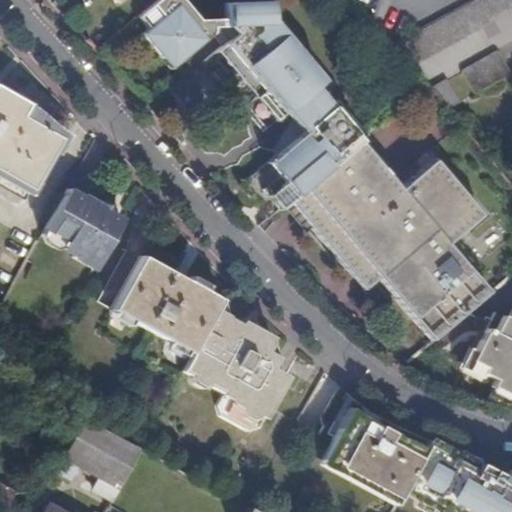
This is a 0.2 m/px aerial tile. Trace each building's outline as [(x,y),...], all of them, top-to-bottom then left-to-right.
[(184,0),(160,0),(139,18),(170,56),(185,44),(191,52),(220,29),(229,40),(202,62),(261,133),(284,115),(313,89),(321,83),(283,36),(280,38),(252,5),(228,3),(226,20),(199,17),(184,0)] [(511,12),(511,0),(478,0),(393,47),(411,68),(511,12)] [(462,74),(474,96),(509,77),(498,55),(462,74)] [(430,91),(446,111),(459,103),(447,82),(430,91)] [(313,89),(284,115),(295,128),(294,120),(296,119),(305,129),(307,128),(306,121),(310,116),(316,117),(319,118),(330,109),(313,89)] [(0,188),(25,202),(59,141),(19,117),(25,107),(0,92),(0,188)] [(265,198),(277,212),(366,136),(338,102),(330,109),(319,118),(316,117),(310,116),(306,121),(307,128),(305,129),(296,119),(294,120),(295,128),(294,135),(291,141),(286,145),(281,148),(272,150),(276,154),(239,185),(255,205),(265,198)] [(359,144),(288,204),(309,229),(379,169),(359,144)] [(377,281),(432,343),(488,296),(445,246),(478,217),(432,161),(398,190),(379,169),(309,229),(345,271),(359,259),(362,262),(359,265),(371,279),(374,277),(377,281)] [(120,225),(122,222),(67,192),(44,232),(78,250),(75,256),(73,260),(95,272),(120,227),(120,225)] [(41,237),(75,256),(78,250),(44,232),(41,237)] [(215,313),(222,299),(140,258),(113,312),(191,355),(215,313)] [(363,292),(377,281),(374,277),(371,279),(359,265),(362,262),(359,259),(345,271),(363,292)] [(226,393),(224,397),(218,407),(221,418),(248,432),(259,429),(287,379),(272,370),(280,356),(276,348),(269,344),(239,327),(215,313),(191,355),(184,369),(226,393)] [(511,313),(508,320),(493,313),(469,360),(483,367),(480,374),(493,381),(490,387),(506,396),(510,390),(511,390),(511,313)] [(0,336),(8,341),(17,326),(0,316),(0,336)] [(239,327),(269,344),(273,339),(242,323),(239,327)] [(184,369),(182,374),(224,397),(226,393),(184,369)] [(29,390),(26,395),(31,398),(34,393),(29,390)] [(319,458),(396,501),(403,491),(419,458),(387,441),(391,434),(377,427),(375,430),(361,423),(362,421),(352,416),(348,417),(347,420),(341,416),(319,458)] [(58,468),(55,473),(71,481),(79,466),(103,479),(96,490),(113,500),(140,451),(85,420),(58,468)] [(419,458),(423,449),(391,434),(387,441),(419,458)] [(453,459),(425,445),(423,449),(419,458),(403,491),(429,504),(424,511),(454,511),(455,511),(511,511),(511,478),(505,475),(503,479),(468,459),(466,462),(455,455),(453,459)] [(38,483),(40,484),(47,488),(55,473),(58,468),(50,464),(38,483)] [(0,511),(2,511),(12,494),(3,488),(5,484),(0,481),(0,511)] [(380,511),(390,511),(394,506),(386,501),(380,511)]
